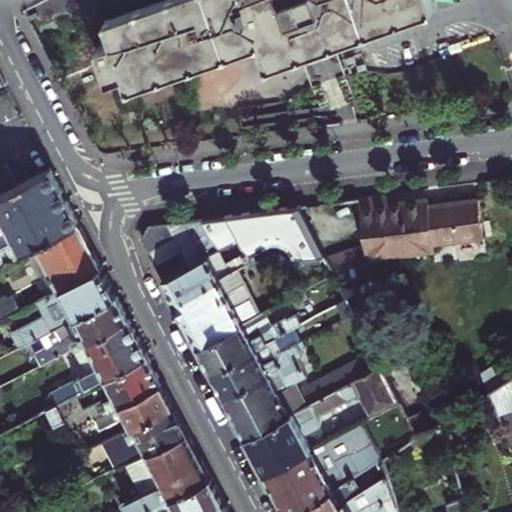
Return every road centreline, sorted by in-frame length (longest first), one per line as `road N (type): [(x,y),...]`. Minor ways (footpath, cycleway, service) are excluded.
road 1 (residential): [(511,138),(122,188)]
road 2 (residential): [(122,188),(111,221),(115,252),(250,511)]
road 3 (residential): [(122,188),(74,163),(0,23)]
